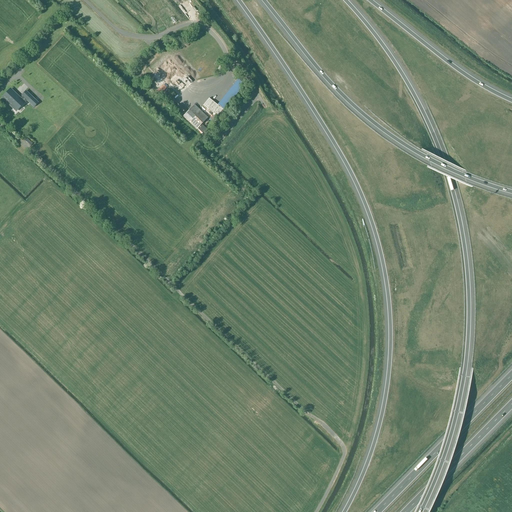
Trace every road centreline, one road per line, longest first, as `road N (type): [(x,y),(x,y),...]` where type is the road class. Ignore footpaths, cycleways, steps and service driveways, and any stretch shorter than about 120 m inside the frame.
road 1 (motorway): [(237,0),(339,153),(379,250),(388,374),(369,457),(344,511)]
road 2 (motorway): [(421,511),(453,425),(465,360),(460,225),(425,118),(397,65),(345,0)]
road 3 (motorway): [(261,0),(346,101),(400,144),(511,193)]
road 4 (motorway): [(511,375),(377,511)]
road 5 (motorway): [(511,101),(369,0)]
road 6 (motorway): [(405,511),(511,404)]
